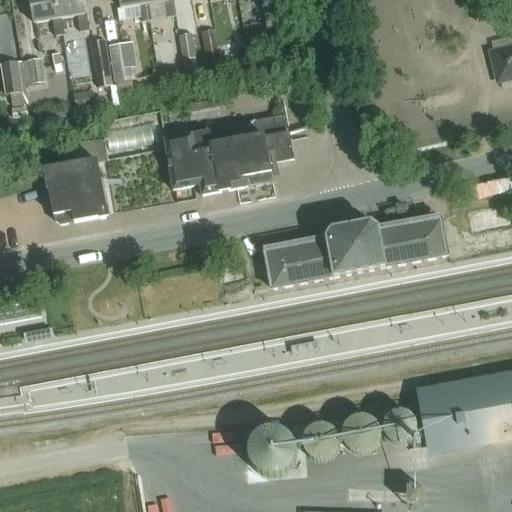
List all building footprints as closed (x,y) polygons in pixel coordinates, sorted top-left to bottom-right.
[(54,0),(29,0),(34,27),(53,24),(55,40),(65,38),(62,22),(58,22),(54,0)] [(80,0),(54,0),(58,22),(62,22),(78,19),(80,37),(89,35),(87,17),(83,17),(80,0)] [(144,0),(118,0),(120,12),(139,9),(142,25),(151,23),(148,8),(146,8),(144,0)] [(170,0),(144,0),(146,8),(148,8),(163,5),(166,21),(176,20),(174,2),(171,3),(170,0)] [(265,23),(280,20),(276,0),(273,0),(262,2),(265,23)] [(219,58),(215,34),(203,36),(206,60),(219,58)] [(195,60),(192,36),(179,38),(183,62),(191,60),(195,60)] [(111,84),(109,74),(110,74),(105,42),(91,45),(96,76),(97,76),(99,86),(111,84)] [(135,81),(129,45),(110,48),(115,84),(135,81)] [(500,80),(511,77),(511,52),(494,57),(500,80)] [(61,55),(53,56),(54,68),(63,66),(61,55)] [(23,63),(27,87),(46,84),(42,60),(23,63)] [(191,60),(183,62),(186,85),(199,83),(195,60),(191,60)] [(30,105),(27,87),(23,63),(3,66),(7,97),(11,97),(13,108),(30,105)] [(117,88),(110,89),(113,109),(120,108),(117,88)] [(93,92),(74,96),(78,116),(96,113),(93,92)] [(220,102),(188,108),(191,126),(223,120),(220,102)] [(28,120),(26,108),(12,110),(14,122),(28,120)] [(192,139),(165,144),(174,194),(200,189),(203,200),(237,193),(249,191),(247,180),(271,175),(270,167),(295,163),(291,144),(287,119),(191,136),(192,139)] [(110,148),(162,145),(161,120),(109,123),(110,148)] [(65,170),(44,174),(48,195),(51,195),(55,221),(74,218),(76,226),(100,222),(109,220),(108,211),(106,212),(98,165),(107,164),(103,141),(61,148),(65,170)] [(511,180),(466,184),(467,199),(511,195),(511,180)] [(271,293),(448,259),(441,223),(380,234),(378,230),(373,226),(332,234),(327,240),(329,244),(264,257),(271,293)] [(511,391),(422,409),(428,447),(511,429),(511,391)] [(411,447),(413,445),(415,442),(416,440),(417,437),(417,434),(417,431),(416,428),(414,425),(412,423),(410,421),(407,419),(405,418),(402,417),(399,417),(396,418),(393,419),(390,420),(388,422),(386,425),(384,427),(383,430),(383,433),(383,436),(384,439),(385,442),(387,445),(389,447),(391,449),(394,450),(397,451),(400,451),(403,451),(406,450),(409,449),(411,447)] [(379,451),(380,448),(381,444),(381,441),(381,437),(380,434),(378,431),(376,428),(373,425),(370,424),(367,422),(364,422),(360,421),(357,422),(353,423),(350,425),(347,427),(345,430),(344,433),(342,437),(342,440),(342,444),(343,447),(344,450),(346,453),(348,456),(351,458),(354,460),(358,461),(361,461),(365,461),(368,460),(372,458),(374,456),(377,454),(379,451)] [(337,458),(339,455),(340,452),(341,448),(341,445),(340,441),(339,438),(338,435),(335,432),(333,430),(330,428),(327,427),(323,427),(320,427),(316,427),(313,429),(310,430),(308,433),(305,435),(304,438),(303,442),(302,445),(303,449),(303,452),(305,455),(307,458),(309,460),(312,462),(315,464),(318,465),(322,465),(325,465),(329,464),(332,462),(334,460),(337,458)] [(291,441),(285,436),(277,433),(269,433),(261,436),(255,441),(250,448),(249,456),(251,465),(255,472),(261,477),(269,480),(277,480),(285,477),(291,472),(296,465),(297,456),(296,448),(291,441)]
